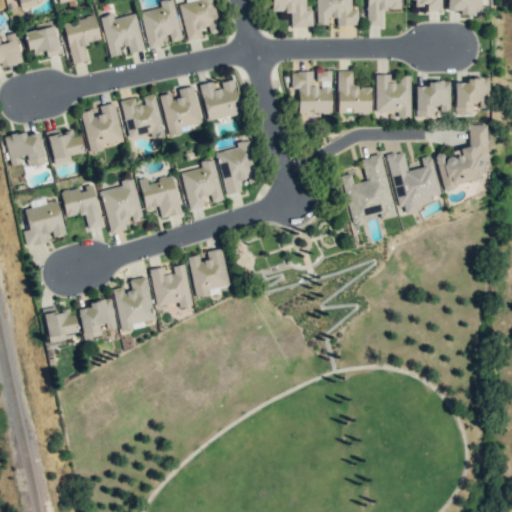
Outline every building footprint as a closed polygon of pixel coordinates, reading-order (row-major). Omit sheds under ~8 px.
[(36,4),(34,0),(17,0),(19,8),(36,4)] [(139,11),(148,48),(162,45),(160,37),(164,36),(164,35),(169,34),(170,41),(181,38),(171,0),(158,0),(160,7),(139,11)] [(191,0),(177,4),(186,41),(201,37),(199,30),(203,29),(203,26),(208,25),(210,33),(220,30),(212,0),(191,0)] [(271,0),(272,10),(282,10),(282,8),(285,8),(285,12),(290,12),(290,27),(305,27),(305,25),(312,25),(311,10),(305,10),(305,0),(271,0)] [(316,0),(316,24),(327,24),(327,16),(332,16),(332,17),(336,17),(336,25),(358,25),(358,8),(352,8),(352,0),(316,0)] [(365,0),(365,26),(382,26),(382,11),(386,11),(386,8),(388,8),(388,9),(400,9),(400,0),(365,0)] [(414,0),(414,6),(422,6),(422,4),(425,3),(425,10),(441,10),(440,0),(414,0)] [(447,0),(447,9),(459,9),(459,14),(480,14),(480,0),(447,0)] [(99,17),(109,56),(120,54),(118,47),(122,46),(122,47),(127,46),(128,53),(143,49),(134,14),(112,19),(110,13),(104,15),(104,16),(99,17)] [(61,22),(71,64),(85,60),(82,46),(87,45),(86,41),(98,38),(92,14),(61,22)] [(21,31),(26,50),(31,49),(32,54),(39,53),(38,50),(44,49),(46,56),(60,52),(52,19),(32,23),(34,28),(21,31)] [(0,61),(1,65),(20,60),(13,33),(6,35),(8,43),(0,45),(0,61)] [(337,71),(337,112),(346,112),(346,108),(351,108),(351,112),(361,112),(361,114),(368,114),(368,112),(370,112),(370,87),(359,87),(359,89),(356,89),(356,85),(351,85),(351,70),(337,71)] [(297,71),(297,73),(291,73),(291,88),(298,88),(298,113),(305,113),(305,112),(313,112),(313,113),(321,113),(321,114),(329,114),(329,111),(330,112),(330,89),(329,89),(329,87),(320,87),(320,88),(317,88),(317,86),(312,86),(312,71),(297,71)] [(375,74),(375,112),(397,112),(397,117),(404,117),(404,115),(409,115),(409,75),(398,75),(398,83),(395,83),(394,82),(390,82),(390,74),(375,74)] [(454,83),(454,113),(473,112),(473,103),(479,102),(479,107),(489,107),(489,78),(466,79),(466,82),(454,83)] [(199,84),(207,119),(240,112),(232,79),(221,82),(223,89),(220,89),(219,88),(214,89),(212,81),(199,84)] [(415,86),(414,116),(421,116),(420,115),(434,115),(434,106),(440,106),(440,110),(449,110),(449,81),(444,81),(444,79),(434,79),(434,81),(427,81),(427,86),(415,86)] [(158,96),(168,134),(173,133),(173,134),(180,133),(178,126),(199,121),(190,85),(177,89),(179,96),(174,98),(175,99),(170,100),(169,93),(158,96)] [(119,101),(128,137),(150,132),(151,136),(163,133),(153,94),(143,97),(145,104),(140,105),(140,104),(136,105),(134,97),(119,101)] [(79,112),(89,152),(93,151),(94,152),(102,150),(101,144),(122,139),(113,102),(99,106),(101,114),(96,115),(97,116),(92,118),(90,109),(79,112)] [(434,157),(442,187),(446,189),(452,188),(454,184),(478,177),(478,175),(484,155),(485,124),(468,125),(469,145),(460,148),(462,156),(454,156),(447,157),(444,160),(444,154),(440,152),(436,153),(434,157)] [(43,131),(45,136),(47,135),(54,163),(68,159),(67,155),(80,151),(76,135),(73,136),(71,129),(63,131),(63,134),(59,135),(57,128),(43,131)] [(4,137),(11,165),(19,163),(17,157),(26,154),(27,159),(25,160),(27,166),(44,162),(37,133),(25,136),(24,131),(16,133),(16,132),(9,134),(10,135),(4,137)] [(224,196),(213,152),(236,146),(235,143),(243,141),(244,143),(247,142),(256,180),(247,183),(246,177),(244,177),(244,179),(238,181),(241,192),(224,196)] [(340,176),(352,223),(355,222),(356,225),(360,224),(358,217),(379,212),(380,218),(396,214),(380,151),(366,155),(367,157),(360,159),(366,180),(352,184),(349,174),(340,176)] [(386,155),(399,206),(403,205),(405,211),(418,208),(417,204),(431,200),(431,196),(441,194),(432,156),(429,157),(428,154),(418,156),(421,166),(406,169),(402,153),(395,155),(394,153),(386,155)] [(181,174),(190,207),(201,204),(199,197),(203,196),(203,193),(211,191),(213,200),(222,198),(212,160),(208,161),(207,159),(199,161),(201,169),(181,174)] [(137,180),(144,207),(145,210),(148,211),(151,210),(153,208),(152,205),(158,204),(161,217),(179,212),(170,176),(165,177),(164,174),(157,176),(158,182),(147,184),(146,177),(137,180)] [(100,191),(110,233),(125,230),(123,219),(128,217),(128,215),(130,214),(132,220),(140,218),(131,180),(128,180),(128,178),(120,180),(121,185),(100,191)] [(60,192),(65,217),(75,214),(75,213),(78,212),(79,214),(84,213),(87,227),(101,224),(92,187),(85,188),(86,192),(79,193),(77,187),(70,189),(70,186),(61,188),(61,191),(60,192)] [(23,209),(28,229),(21,231),(25,244),(32,242),(33,245),(45,242),(43,233),(51,231),(53,236),(64,233),(56,202),(53,203),(52,199),(41,202),(42,204),(23,209)] [(187,257),(194,296),(200,295),(200,298),(209,296),(208,290),(229,286),(222,248),(206,251),(207,258),(203,259),(204,262),(197,263),(195,256),(187,257)] [(149,269),(156,307),(176,303),(177,308),(187,306),(186,303),(190,303),(182,264),(171,267),(173,274),(169,275),(169,273),(164,274),(163,266),(149,269)] [(112,290),(120,328),(124,328),(124,330),(132,328),(131,324),(155,319),(154,312),(152,312),(144,276),(129,280),(131,289),(126,290),(127,294),(121,295),(120,288),(112,290)] [(78,310),(83,339),(93,338),(92,336),(101,334),(99,325),(105,324),(106,329),(115,327),(110,299),(103,300),(103,297),(95,299),(96,302),(89,303),(90,308),(78,310)] [(41,309),(48,343),(64,339),(63,334),(76,331),(73,315),(69,316),(67,308),(60,310),(60,312),(56,313),(55,306),(41,309)]
